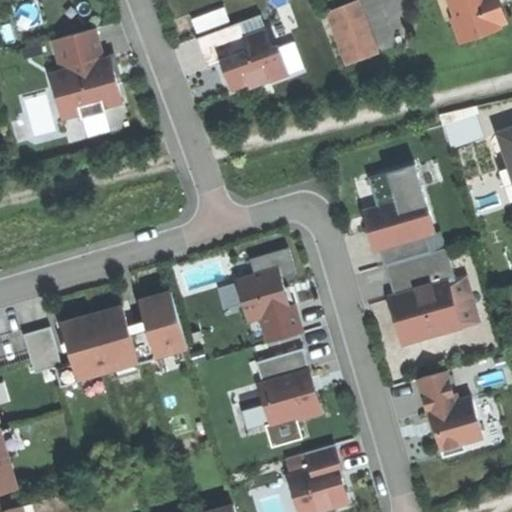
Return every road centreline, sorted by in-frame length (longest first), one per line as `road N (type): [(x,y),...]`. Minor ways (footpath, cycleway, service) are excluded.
road 1 (residential): [(222,227),(297,206),(318,214),(405,511)]
road 2 (residential): [(140,0),(222,227)]
road 3 (residential): [(0,294),(222,227)]
